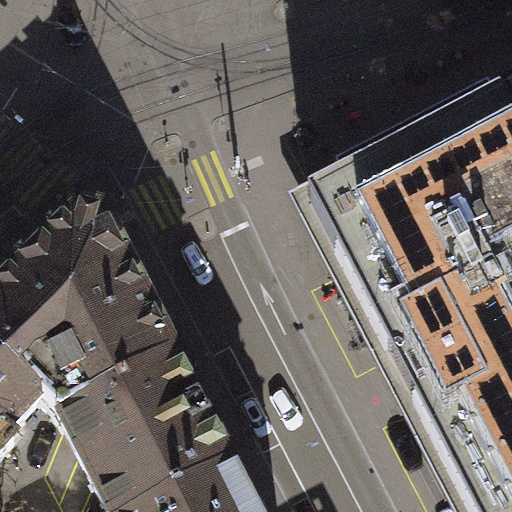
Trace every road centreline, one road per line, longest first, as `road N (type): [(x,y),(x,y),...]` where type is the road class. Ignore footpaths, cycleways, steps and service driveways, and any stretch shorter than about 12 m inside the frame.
road 1 (tertiary): [(110,24),(183,192),(349,511)]
road 2 (residential): [(110,24),(39,79),(0,124)]
